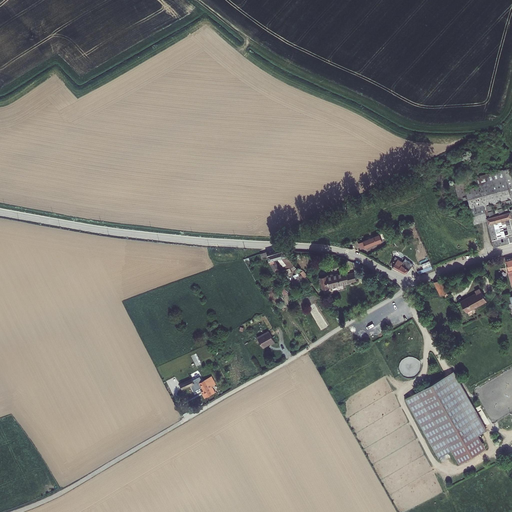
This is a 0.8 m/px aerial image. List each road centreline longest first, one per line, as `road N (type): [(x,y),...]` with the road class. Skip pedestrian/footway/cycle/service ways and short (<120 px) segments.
road 1 (residential): [(0,211),(191,241),(336,250),(401,280),(511,248)]
road 2 (track): [(13,511),(252,382),(413,280)]
road 3 (track): [(511,435),(444,479),(401,399),(426,367),(427,337),(398,292)]
